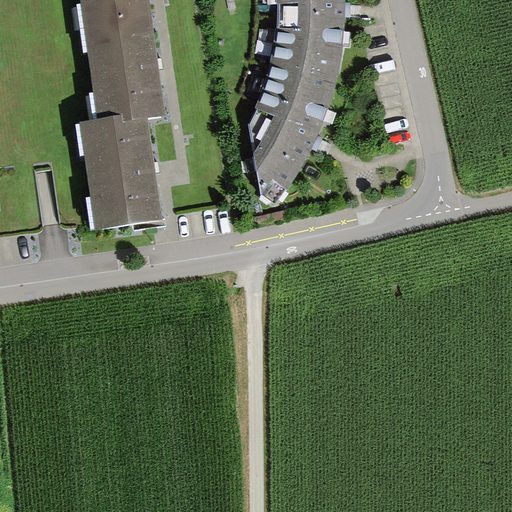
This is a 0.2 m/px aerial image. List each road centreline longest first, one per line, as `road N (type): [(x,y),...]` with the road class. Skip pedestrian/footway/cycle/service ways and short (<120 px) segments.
road 1 (residential): [(441,206),(408,223),(256,256),(0,300)]
road 2 (track): [(255,511),(256,256)]
road 3 (residential): [(399,0),(441,206)]
